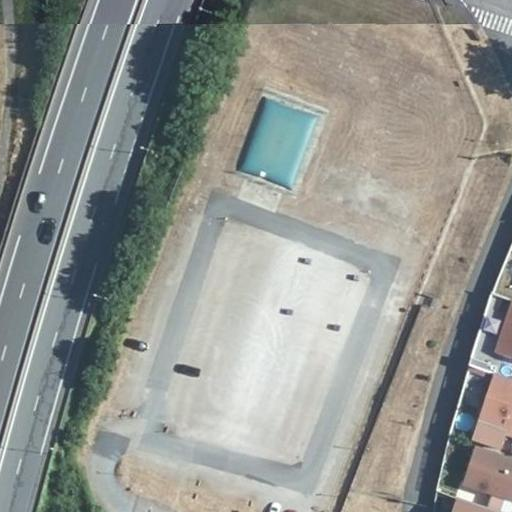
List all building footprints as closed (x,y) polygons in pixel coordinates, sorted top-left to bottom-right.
[(511,359),(511,301),(490,294),(472,346),(511,359)] [(473,361),(471,367),(472,368),(487,372),(495,375),(498,368),(473,361)] [(476,406),(487,372),(472,368),(461,401),(476,406)] [(511,380),(496,376),(479,425),(511,436),(511,380)] [(511,459),(476,448),(464,486),(511,501),(511,459)] [(496,511),(460,501),(456,511),(496,511)]
